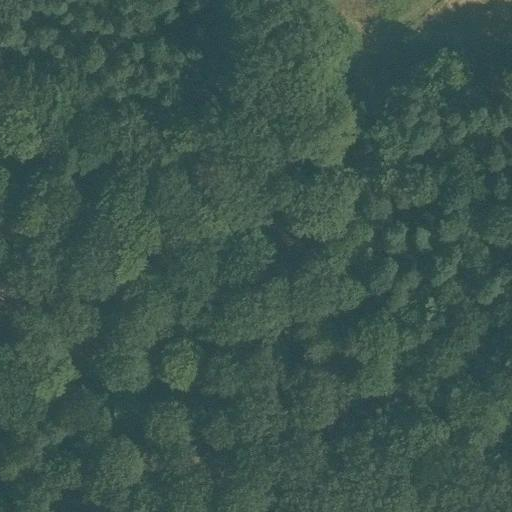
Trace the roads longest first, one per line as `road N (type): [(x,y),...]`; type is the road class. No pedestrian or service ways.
road 1 (track): [(289,125),(257,118),(104,123),(0,84)]
road 2 (track): [(511,511),(439,420),(338,341)]
road 3 (track): [(338,341),(289,125)]
